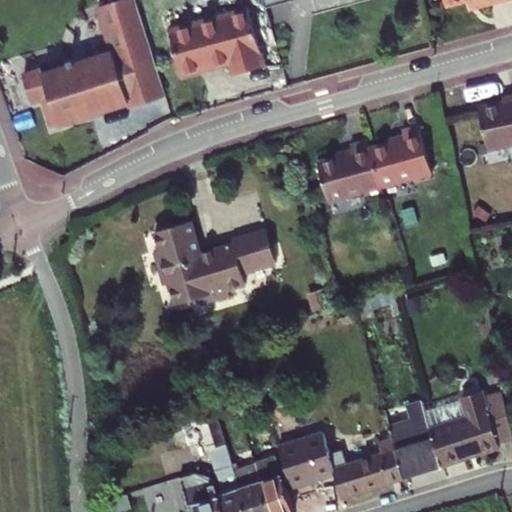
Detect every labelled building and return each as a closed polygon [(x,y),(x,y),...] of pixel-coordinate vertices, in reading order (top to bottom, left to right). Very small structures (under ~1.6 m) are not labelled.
[(174,93),(144,0),(117,0),(105,4),(120,50),(83,62),(81,56),(30,73),(39,100),(51,96),(61,125),(99,112),(97,104),(115,99),(117,107),(136,100),(137,105),(174,93)] [(472,0),(475,8),(494,4),(493,0),(472,0)] [(244,72),(275,63),(259,5),(179,27),(192,73),(215,66),(214,63),(226,60),(227,63),(240,59),(244,72)] [(511,102),(488,108),(497,150),(511,146),(511,102)] [(382,147),(392,185),(444,171),(432,126),(415,130),(416,133),(417,138),(399,142),(382,147)] [(417,138),(416,133),(398,137),(399,142),(417,138)] [(365,151),(348,155),(331,160),(341,198),(392,185),(382,147),(380,139),(363,144),(364,147),(365,151)] [(346,152),(348,155),(365,151),(364,147),(346,152)] [(199,220),(163,231),(168,248),(164,249),(174,284),(178,283),(184,303),(208,296),(219,293),(221,299),(237,294),(235,288),(254,282),(251,271),(285,261),(275,229),(242,239),(243,242),(209,252),(199,220)] [(404,287),(380,294),(385,311),(408,304),(404,287)] [(210,302),(221,299),(219,293),(208,296),(210,302)] [(471,401),(434,411),(451,465),(475,458),(473,453),(487,449),(489,454),(509,448),(507,444),(511,442),(511,385),(471,398),(471,401)] [(265,391),(245,398),(248,408),(268,402),(265,391)] [(222,405),(225,415),(248,408),(245,398),(222,405)] [(398,433),(400,438),(412,477),(451,465),(434,411),(432,403),(416,408),(421,426),(398,433)] [(256,511),(241,467),(225,415),(222,405),(206,411),(225,478),(221,480),(231,511),(256,511)] [(412,477),(400,438),(386,442),(389,454),(356,464),(352,449),(340,453),(333,429),(289,443),(301,483),(346,471),(352,495),(412,477)] [(473,453),(475,458),(489,454),(487,449),(473,453)] [(279,511),(264,464),(259,466),(257,462),(241,467),(256,511),(279,511)] [(271,462),(264,464),(279,511),(295,511),(304,509),(292,471),(276,476),(271,462)] [(231,511),(221,480),(220,476),(204,471),(190,475),(198,501),(194,502),(196,511),(231,511)] [(138,491),(113,498),(117,511),(142,505),(138,491)]
